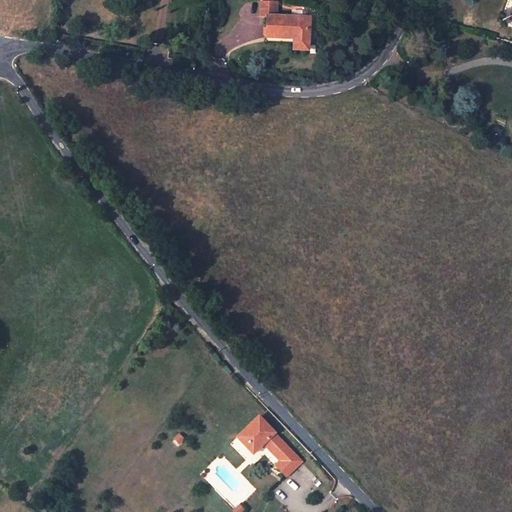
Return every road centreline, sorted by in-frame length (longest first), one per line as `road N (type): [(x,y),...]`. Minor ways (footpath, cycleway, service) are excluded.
road 1 (unclassified): [(0,58),(201,324),(375,511)]
road 2 (tertiary): [(416,0),(389,50),(357,80),(317,93),(32,47),(0,51)]
